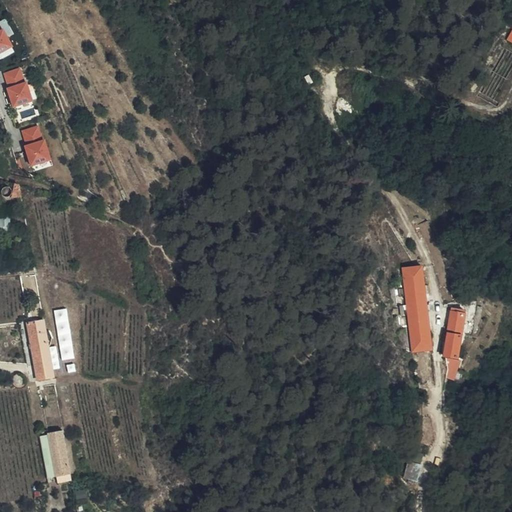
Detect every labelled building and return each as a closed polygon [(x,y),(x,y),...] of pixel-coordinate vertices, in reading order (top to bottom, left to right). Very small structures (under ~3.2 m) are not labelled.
[(2,29),(0,25),(0,54),(15,47),(4,28),(2,29)] [(27,81),(22,67),(6,72),(10,86),(8,87),(15,107),(35,101),(29,80),(27,81)] [(44,139),(40,125),(23,130),(28,145),(26,145),(32,165),(53,159),(46,138),(44,139)] [(21,184),(16,183),(13,197),(23,195),(21,184)] [(11,235),(9,216),(1,217),(2,236),(11,235)] [(433,350),(425,264),(403,266),(411,352),(433,350)] [(460,358),(467,310),(451,307),(443,355),(460,358)] [(39,379),(54,377),(44,322),(29,324),(39,379)] [(58,483),(73,480),(64,431),(49,434),(50,444),(55,474),(58,483)] [(40,435),(42,446),(50,444),(49,434),(40,435)] [(87,489),(77,491),(79,499),(88,497),(87,489)]
